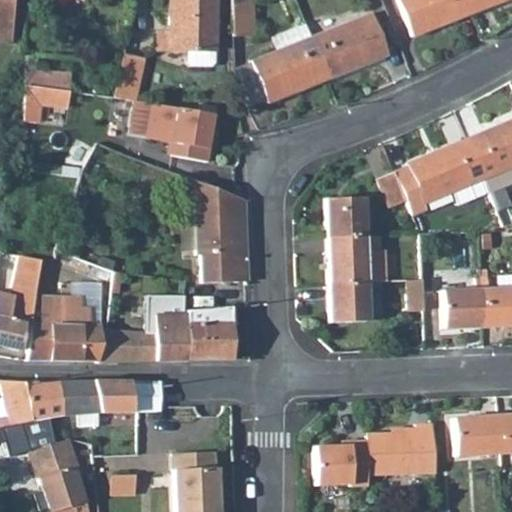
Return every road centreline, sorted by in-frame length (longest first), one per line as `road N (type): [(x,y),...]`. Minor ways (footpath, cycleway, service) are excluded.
road 1 (residential): [(267,381),(264,162),(454,81),(511,44)]
road 2 (residential): [(511,370),(267,381)]
road 3 (residential): [(266,511),(267,381)]
